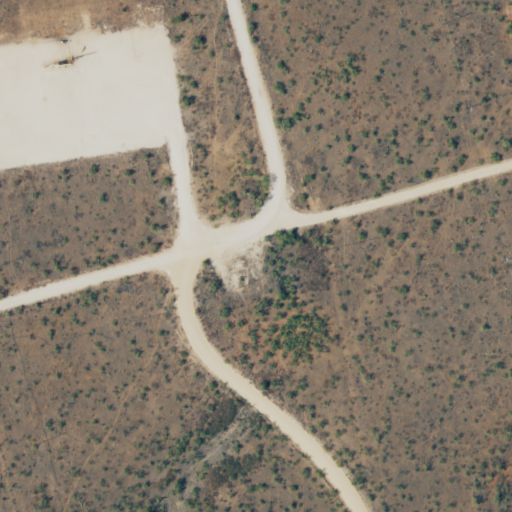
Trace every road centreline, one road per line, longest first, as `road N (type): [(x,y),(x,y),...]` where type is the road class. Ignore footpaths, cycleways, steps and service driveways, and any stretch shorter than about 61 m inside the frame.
road 1 (track): [(0,308),(183,260),(314,209),(511,153)]
road 2 (track): [(183,260),(238,386),(364,511)]
road 3 (track): [(258,0),(314,209)]
